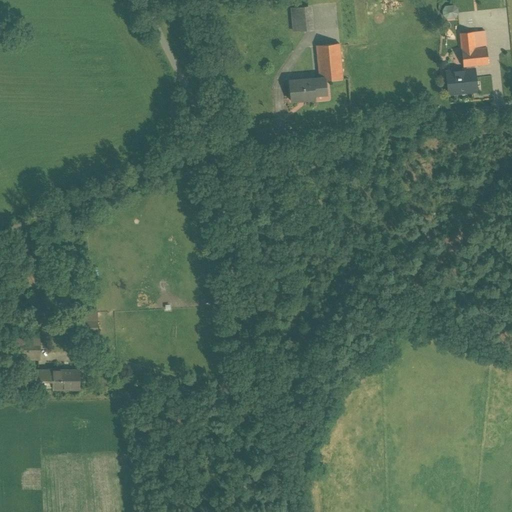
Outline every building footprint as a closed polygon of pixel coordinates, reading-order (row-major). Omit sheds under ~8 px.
[(304,8),(292,8),(294,32),(306,32),(314,31),(313,7),(304,8)] [(466,67),(473,66),(488,64),(484,31),(459,33),(463,67),(466,67)] [(319,81),(323,80),(343,78),(340,46),(339,44),(316,46),(319,80),(319,81)] [(476,90),(473,66),(466,67),(466,70),(446,72),(449,94),(476,90)] [(324,92),(323,80),(319,81),(319,80),(313,80),(313,79),(289,81),(291,102),(315,99),(314,92),(324,92)] [(101,325),(80,325),(79,336),(101,337),(101,325)] [(82,363),(41,362),(40,392),(81,393),(82,363)]
